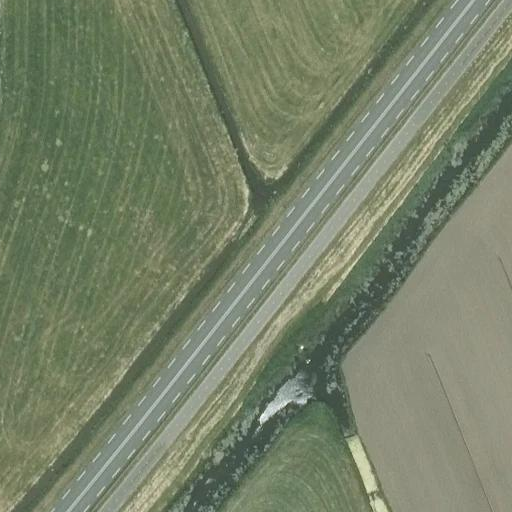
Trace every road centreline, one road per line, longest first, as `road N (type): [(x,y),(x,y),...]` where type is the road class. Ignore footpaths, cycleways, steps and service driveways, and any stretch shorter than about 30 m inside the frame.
road 1 (primary): [(66,511),(475,0)]
road 2 (unclassified): [(108,511),(511,5)]
